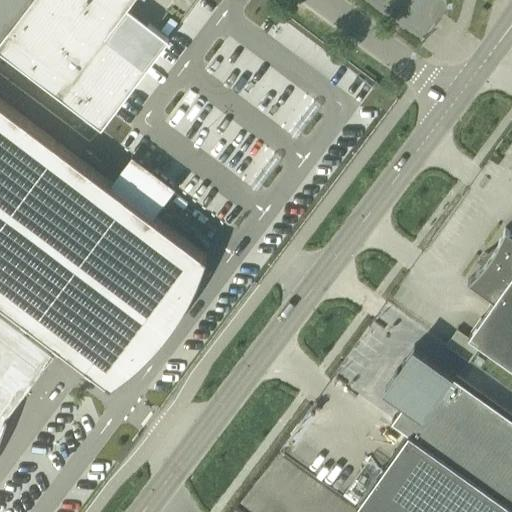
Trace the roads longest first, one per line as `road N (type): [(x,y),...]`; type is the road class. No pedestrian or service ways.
road 1 (tertiary): [(146,511),(456,97)]
road 2 (unclassified): [(456,97),(327,0)]
